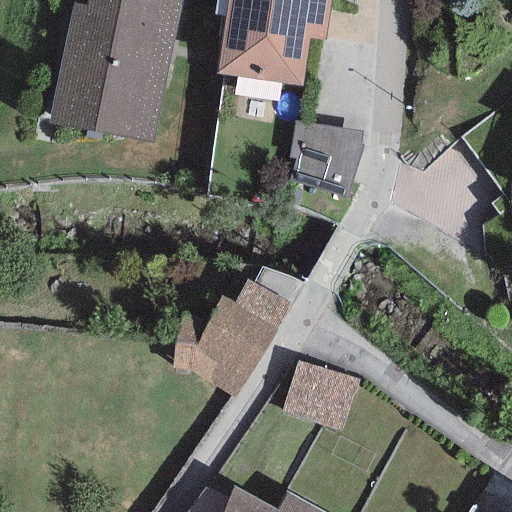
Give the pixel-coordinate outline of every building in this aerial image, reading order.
[(183,1),(177,0),(84,0),(83,6),(72,3),(46,123),(152,145),(183,1)] [(227,0),(216,75),(301,88),(308,39),(322,41),(328,0),(227,0)] [(306,132),(300,182),(361,189),(368,139),(306,132)] [(246,281),(233,304),(276,328),(289,305),(246,281)] [(234,398),(276,328),(233,304),(220,296),(211,312),(180,309),(172,368),(187,369),(234,398)] [(356,378),(293,361),(278,413),(341,430),(356,378)] [(275,510),(232,487),(221,511),(320,511),(285,493),(275,510)]
